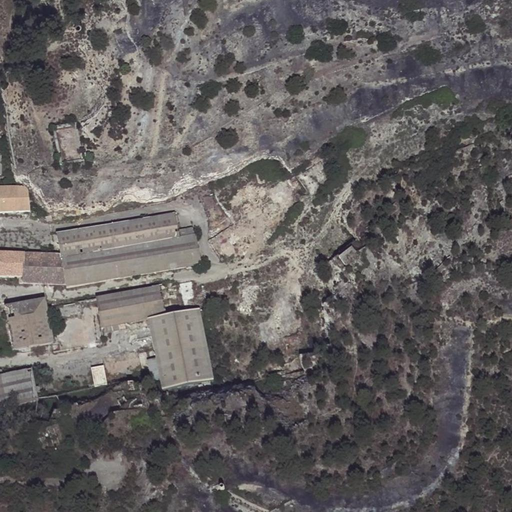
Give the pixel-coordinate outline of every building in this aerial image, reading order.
[(14,187),(0,188),(0,212),(30,211),(28,186),(14,187)] [(195,235),(182,238),(180,238),(175,214),(150,218),(112,225),(57,234),(60,256),(0,253),(0,277),(19,278),(23,278),(22,284),(66,285),(67,289),(90,285),(136,277),(201,265),(195,235)] [(180,230),(182,238),(195,235),(194,228),(180,230)] [(149,321),(198,310),(192,280),(180,283),(183,295),(180,296),(177,283),(96,300),(102,330),(149,321)] [(44,300),(5,308),(11,352),(53,344),(44,300)] [(64,300),(53,303),(55,309),(66,306),(64,300)] [(159,370),(160,377),(163,389),(214,379),(210,360),(199,310),(198,310),(149,321),(156,356),(159,370)] [(0,409),(11,408),(11,406),(38,400),(32,369),(23,371),(0,375),(0,409)] [(151,379),(160,377),(159,370),(150,372),(151,379)]
